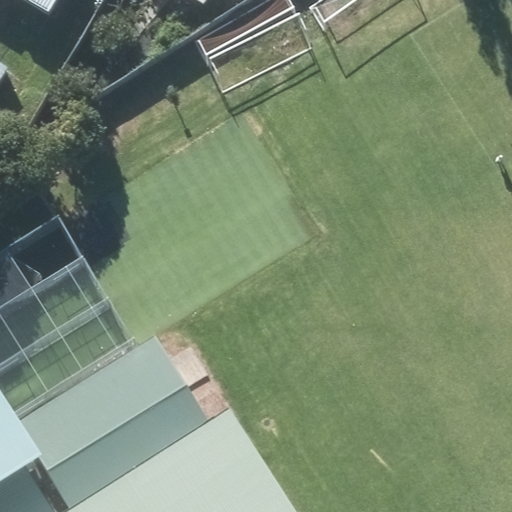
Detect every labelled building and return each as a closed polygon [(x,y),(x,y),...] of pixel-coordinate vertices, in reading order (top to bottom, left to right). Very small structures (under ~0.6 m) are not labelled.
[(3,0),(53,28),(68,0),(3,0)] [(169,0),(203,20),(214,0),(169,0)] [(140,339),(12,418),(70,511),(112,511),(210,452),(140,339)] [(0,421),(0,511),(8,511),(43,490),(0,421)] [(281,511),(241,448),(137,511),(281,511)]
